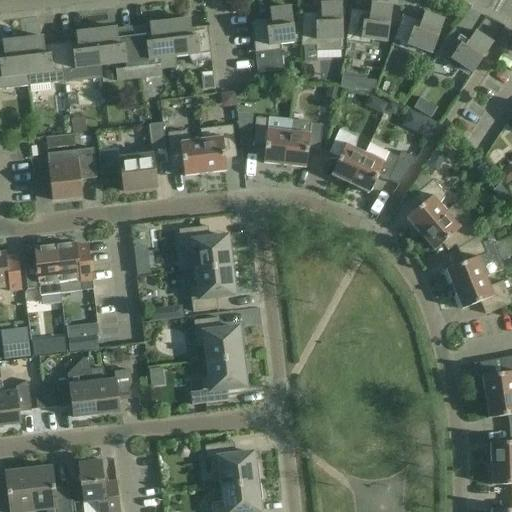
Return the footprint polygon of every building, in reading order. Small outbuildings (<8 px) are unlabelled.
[(320,14),(300,15),(301,47),(316,46),(316,51),(342,50),(341,4),(320,4),(320,14)] [(369,14),(350,11),(345,43),(371,46),(371,41),(387,43),(392,7),(371,4),(369,14)] [(270,19),(251,22),(255,54),(257,73),(283,70),(280,45),(295,43),(290,7),(269,10),(270,19)] [(420,22),(402,16),(391,46),(415,54),(417,49),(432,54),(444,20),(424,13),(420,22)] [(189,19),(169,22),(173,58),(188,56),(191,63),(211,60),(207,27),(191,29),(189,19)] [(150,34),(134,36),(138,68),(160,66),(159,59),(173,58),(169,22),(149,24),(150,34)] [(116,28),(96,31),(100,67),(114,65),(115,71),(138,68),(134,36),(117,38),(116,28)] [(469,40),(453,29),(435,56),(457,70),(460,65),(473,74),(492,44),(475,32),(469,40)] [(76,43),(60,45),(63,71),(74,69),(74,70),(100,67),(96,31),(75,33),(76,43)] [(43,37),(22,40),(27,75),(28,86),(65,82),(63,71),(60,45),(44,47),(43,37)] [(0,89),(28,86),(27,75),(22,40),(2,42),(3,52),(0,51),(0,89)] [(342,75),(340,86),(357,89),(359,78),(342,75)] [(211,76),(200,78),(202,91),(213,90),(211,76)] [(327,88),(324,100),(335,103),(338,91),(327,88)] [(233,92),(220,94),(222,107),(235,105),(233,92)] [(403,110),(389,103),(387,108),(379,105),(373,117),(394,128),(403,110)] [(252,115),(237,113),(241,146),(248,147),(252,115)] [(421,117),(414,132),(429,139),(436,124),(421,117)] [(284,167),(288,132),(289,122),(276,120),(255,118),(253,143),(265,144),(263,164),(284,167)] [(289,122),(288,132),(284,167),(305,169),(308,149),(319,150),(322,125),(303,123),(289,122)] [(148,125),(151,151),(165,149),(162,124),(148,125)] [(234,156),(234,151),(235,151),(232,126),(213,128),(200,129),(201,140),(205,175),(226,172),(225,159),(234,156)] [(330,176),(350,185),(365,153),(355,149),(357,138),(339,130),(329,153),(339,158),(330,176)] [(184,177),(205,175),(201,140),(190,141),(186,131),(167,134),(170,159),(181,157),(184,177)] [(73,135),(46,139),(47,149),(74,145),(73,135)] [(365,153),(350,185),(369,194),(377,176),(397,185),(413,160),(401,154),(399,158),(369,144),(365,153)] [(48,165),(52,201),(82,198),(80,181),(96,179),(93,149),(47,154),(48,165)] [(152,155),(120,158),(124,192),(156,189),(152,155)] [(431,157),(423,170),(432,176),(438,166),(437,161),(431,157)] [(479,167),(478,173),(481,178),(489,172),(483,164),(479,167)] [(502,173),(497,177),(504,186),(511,180),(511,176),(509,174),(502,173)] [(406,219),(419,235),(446,212),(439,204),(445,195),(433,181),(413,197),(421,206),(406,219)] [(498,183),(491,188),(502,203),(509,198),(498,183)] [(446,212),(419,235),(433,251),(441,245),(447,252),(454,245),(458,249),(480,236),(454,206),(446,212)] [(194,255),(195,270),(234,266),(230,236),(209,239),(207,227),(178,230),(181,256),(194,255)] [(453,290),(486,277),(503,270),(491,239),(482,240),(480,236),(458,250),(463,263),(445,271),(453,290)] [(55,247),(59,281),(60,294),(93,290),(88,245),(76,246),(76,244),(55,247)] [(40,296),(60,294),(59,281),(55,247),(34,250),(35,265),(24,266),(27,290),(38,288),(40,296)] [(5,253),(0,253),(0,288),(8,287),(8,292),(21,291),(18,267),(7,268),(5,253)] [(147,263),(134,264),(136,276),(149,275),(147,263)] [(237,295),(234,266),(195,270),(197,286),(189,287),(192,313),(217,310),(216,298),(237,295)] [(490,287),(486,277),(453,290),(461,310),(480,302),(485,315),(511,304),(503,281),(490,287)] [(159,309),(148,310),(149,322),(160,321),(159,309)] [(104,316),(92,316),(93,332),(105,331),(104,316)] [(205,346),(206,362),(245,357),(241,328),(220,330),(218,318),(193,321),(196,347),(205,346)] [(95,336),(66,339),(68,353),(96,350),(95,336)] [(42,341),(32,342),(34,356),(44,355),(42,341)] [(28,343),(2,346),(4,360),(30,357),(28,343)] [(481,377),(484,398),(511,393),(511,356),(499,359),(501,374),(481,377)] [(96,415),(91,370),(89,357),(83,358),(68,373),(68,381),(56,382),(59,408),(71,407),(72,418),(96,415)] [(248,387),(245,357),(206,362),(208,378),(200,379),(202,391),(190,393),(191,406),(228,401),(227,389),(248,387)] [(101,369),(91,370),(96,415),(120,412),(118,401),(130,400),(128,382),(132,382),(130,367),(114,369),(115,380),(102,381),(101,369)] [(1,381),(0,381),(0,426),(20,424),(19,413),(31,411),(28,386),(15,387),(16,392),(2,393),(1,381)] [(43,390),(45,409),(53,408),(51,389),(43,390)] [(34,391),(36,410),(45,409),(43,390),(34,391)] [(507,416),(509,430),(511,429),(511,393),(484,398),(487,419),(507,416)] [(490,443),(490,449),(490,464),(511,463),(511,429),(509,430),(509,442),(490,443)] [(204,447),(205,449),(206,460),(210,459),(211,472),(220,471),(221,487),(259,482),(256,453),(235,455),(233,443),(204,447)] [(178,445),(174,453),(179,459),(187,458),(190,451),(185,444),(178,445)] [(101,461),(78,464),(82,504),(97,502),(98,511),(119,511),(116,482),(103,483),(101,461)] [(511,485),(511,498),(511,497),(511,463),(490,464),(491,486),(511,485)] [(52,467),(28,470),(33,511),(46,510),(45,511),(71,511),(69,490),(55,492),(52,467)] [(33,511),(28,470),(4,473),(7,497),(0,498),(0,511),(33,511)] [(259,482),(221,487),(223,503),(211,504),(212,511),(262,511),(263,511),(259,482)] [(490,511),(511,511),(511,497),(511,498),(511,511),(491,509),(490,511)]
